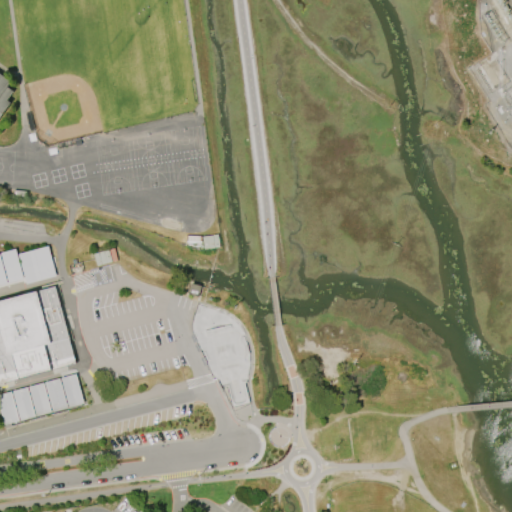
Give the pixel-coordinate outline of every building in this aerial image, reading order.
[(0,59),(22,78),(0,125),(0,59)] [(48,245),(56,275),(25,284),(17,253),(48,245)] [(0,253),(15,249),(23,279),(8,283),(0,253)] [(74,363),(0,383),(0,301),(53,287),(74,363)] [(0,392),(0,413),(2,424),(83,405),(76,375),(0,392)]
